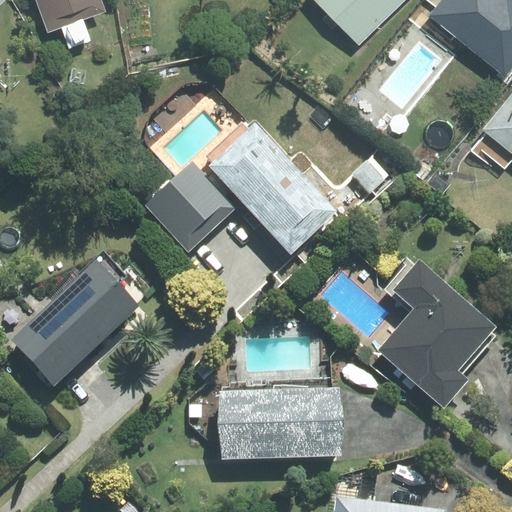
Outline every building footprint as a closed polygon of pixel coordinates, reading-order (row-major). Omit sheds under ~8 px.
[(37,0),(49,31),(104,11),(99,0),(37,0)] [(314,0),(359,45),(404,0),(314,0)] [(511,0),(443,0),(431,16),(506,77),(511,69),(511,0)] [(511,160),(511,95),(484,130),(486,131),(471,150),(491,166),(494,161),(505,170),(511,160)] [(291,253),(336,211),(254,124),(248,130),(242,123),(206,157),(212,163),(209,166),(291,253)] [(235,208),(192,162),(146,205),(188,251),(235,208)] [(12,339),(54,384),(138,306),(118,283),(126,275),(105,253),(82,275),(75,268),(47,294),(53,301),(12,339)] [(497,327),(420,260),(415,266),(410,262),(386,290),(413,313),(379,352),(444,409),(470,379),(464,373),(496,336),(492,332),(497,327)] [(223,458),(340,454),(338,388),(221,391),(223,458)] [(446,511),(447,509),(336,495),(334,511),(446,511)]
